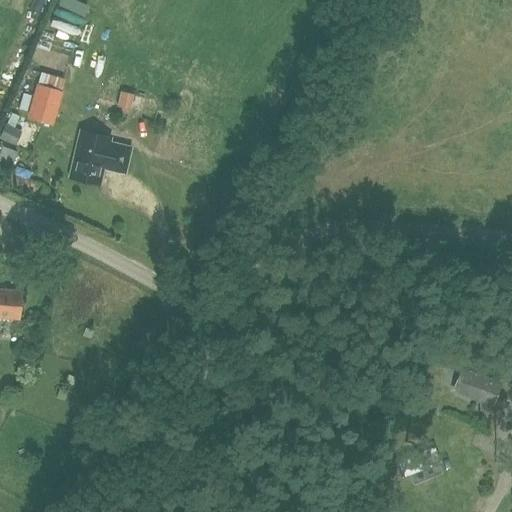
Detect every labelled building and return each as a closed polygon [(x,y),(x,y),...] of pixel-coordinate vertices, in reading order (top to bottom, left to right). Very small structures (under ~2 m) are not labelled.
[(60,22),(94,36),(102,14),(68,1),(60,22)] [(156,106),(161,92),(139,84),(134,98),(156,106)] [(52,126),(62,92),(35,85),(26,118),(52,126)] [(120,91),(116,106),(129,109),(132,94),(120,91)] [(0,134),(0,138),(14,145),(21,131),(5,124),(0,134)] [(79,132),(69,178),(101,185),(104,170),(126,174),(131,147),(110,143),(111,139),(79,132)] [(17,140),(15,155),(31,157),(32,141),(17,140)] [(0,318),(18,320),(20,291),(0,289),(0,318)] [(491,404),(499,384),(467,372),(459,392),(491,404)] [(440,463),(434,446),(395,461),(402,478),(440,463)]
